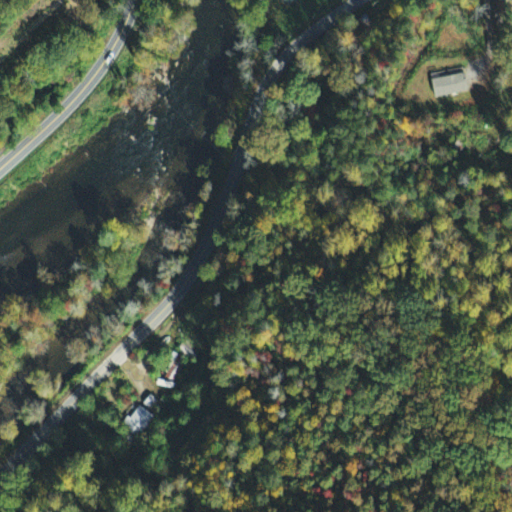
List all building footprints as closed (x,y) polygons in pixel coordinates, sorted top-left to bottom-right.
[(296,8),(298,0),(279,0),(279,3),(296,8)] [(434,82),(437,100),(470,94),(466,76),(434,82)] [(199,351),(181,345),(178,355),(195,362),(199,351)] [(186,359),(169,353),(157,386),(173,392),(186,359)] [(142,405),(150,413),(159,405),(151,397),(142,405)] [(119,428),(137,440),(152,416),(138,408),(130,420),(126,417),(119,428)]
